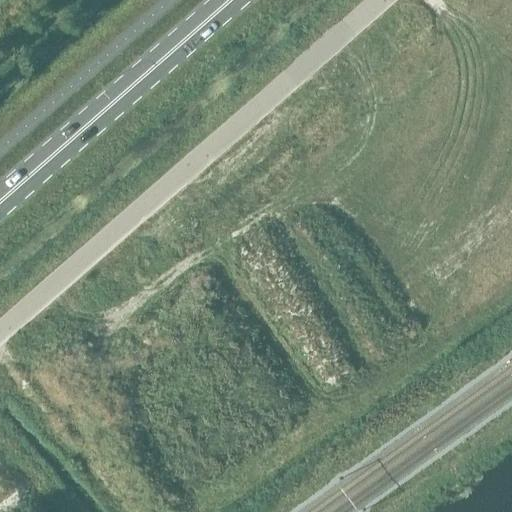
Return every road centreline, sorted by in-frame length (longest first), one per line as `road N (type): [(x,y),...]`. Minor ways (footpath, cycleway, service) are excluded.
road 1 (residential): [(0,334),(383,0)]
road 2 (primary): [(0,203),(234,0)]
